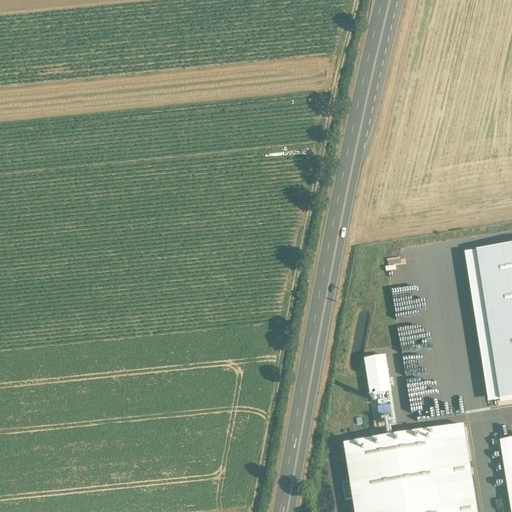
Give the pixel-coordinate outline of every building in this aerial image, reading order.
[(511,247),(476,253),(500,401),(511,399),(511,247)] [(364,360),(368,397),(394,393),(389,357),(364,360)] [(476,511),(464,427),(443,430),(456,511),(476,511)] [(456,511),(443,430),(343,446),(354,511),(456,511)] [(511,511),(511,440),(500,443),(511,511)]
